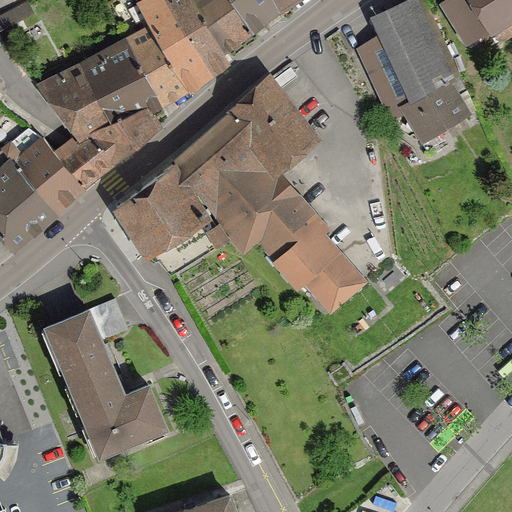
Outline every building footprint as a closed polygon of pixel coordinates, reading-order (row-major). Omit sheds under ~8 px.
[(188,0),(136,0),(130,4),(145,26),(186,92),(230,64),(188,0)] [(250,33),(229,0),(189,0),(222,51),(250,33)] [(281,11),(273,0),(229,0),(249,31),(281,11)] [(391,119),(406,111),(424,140),(469,113),(450,82),(454,80),(416,0),(408,0),(377,14),(390,43),(362,56),(391,119)] [(511,0),(445,0),(442,2),(467,42),(491,26),(500,40),(511,32),(511,0)] [(145,26),(36,84),(71,138),(55,150),(81,188),(160,123),(155,114),(186,92),(145,26)] [(229,115),(174,162),(197,188),(217,219),(244,249),(257,238),(299,286),(306,280),(322,299),(355,271),(322,234),(327,229),(276,171),(278,169),(277,168),(313,139),(314,140),(318,137),(315,132),(314,133),(273,82),(274,81),(271,76),(265,80),(267,82),(253,95),(251,93),(245,98),(233,112),(229,115)] [(81,188),(38,140),(13,162),(56,210),(81,188)] [(0,167),(0,238),(10,251),(56,210),(8,160),(0,167)] [(197,188),(174,162),(154,178),(154,179),(143,187),(143,186),(116,207),(145,254),(156,261),(158,260),(171,274),(228,239),(219,223),(218,223),(215,219),(213,220),(210,216),(213,214),(208,207),(205,209),(194,191),(197,188)] [(115,298),(88,309),(95,324),(121,313),(115,298)] [(88,309),(48,326),(101,452),(165,425),(148,384),(124,395),(121,388),(122,387),(120,383),(119,383),(107,355),(108,354),(107,350),(106,350),(101,339),(95,324),(88,309)] [(121,313),(95,324),(101,339),(128,328),(121,313)] [(235,511),(229,494),(174,511),(235,511)]
